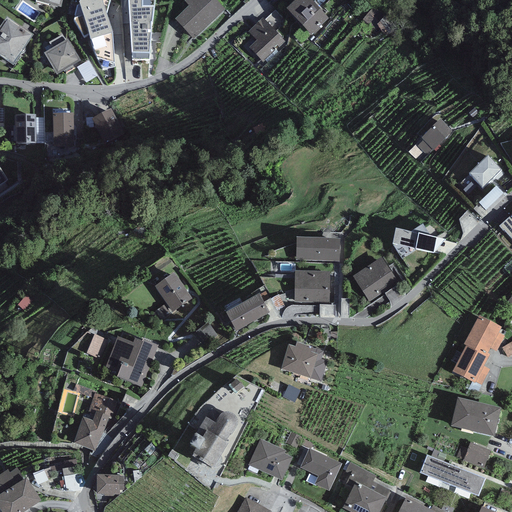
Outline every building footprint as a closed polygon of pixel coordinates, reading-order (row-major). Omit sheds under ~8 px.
[(81,0),(78,3),(90,40),(94,52),(97,60),(102,68),(114,66),(112,32),(106,15),(109,0),(81,0)] [(154,0),(127,0),(132,59),(149,60),(154,0)] [(189,5),(175,19),(193,39),(226,8),(218,0),(186,0),(185,1),(189,5)] [(328,19),(310,0),(295,0),(286,9),(311,35),(313,33),(315,35),(323,27),(321,25),(328,19)] [(384,16),(373,7),(362,20),(376,30),(378,27),(385,36),(397,27),(386,14),(384,16)] [(275,11),(264,20),(275,31),(282,26),(283,19),(275,11)] [(8,18),(0,28),(0,54),(12,64),(33,36),(8,18)] [(257,40),(249,47),(262,60),(276,46),(278,48),(285,41),(275,31),(264,20),(262,18),(249,31),(257,40)] [(81,61),(68,39),(44,54),(57,75),(81,61)] [(78,70),(86,86),(97,80),(90,64),(78,70)] [(110,109),(91,120),(104,144),(124,134),(110,109)] [(73,114),(52,115),(53,146),(73,146),(73,114)] [(36,115),(15,115),(15,145),(36,144),(36,115)] [(438,145),(452,131),(440,119),(421,138),(423,140),(417,146),(427,155),(433,150),(435,152),(440,147),(438,145)] [(511,139),(500,143),(511,162),(511,161),(511,139)] [(482,189),(502,170),(487,155),(468,175),(482,189)] [(498,188),(480,205),(488,213),(505,196),(498,188)] [(510,216),(499,226),(511,239),(511,215),(511,217),(510,216)] [(410,232),(395,228),(392,244),(442,254),(445,241),(429,235),(422,224),(410,232)] [(340,239),(296,237),(295,259),(339,261),(340,239)] [(381,257),(353,276),(369,302),(384,292),(382,289),(396,280),(381,257)] [(330,272),(295,271),(294,302),(316,303),(316,299),(329,300),(330,272)] [(192,298),(174,272),(155,286),(173,312),(192,298)] [(35,297),(27,291),(17,303),(25,310),(35,297)] [(259,294),(225,312),(236,331),(269,313),(259,294)] [(279,294),(270,299),(276,311),(285,306),(279,294)] [(501,327),(478,315),(464,344),(466,345),(486,356),(488,353),(491,348),(496,351),(504,336),(498,333),(501,327)] [(209,323),(196,331),(204,345),(217,336),(209,323)] [(97,358),(105,339),(94,334),(86,354),(97,358)] [(133,343),(117,337),(106,366),(120,372),(118,375),(120,376),(119,379),(141,387),(158,345),(143,340),(142,342),(135,339),(133,343)] [(511,341),(502,347),(508,357),(511,355),(511,341)] [(327,361),(321,360),(324,352),(312,348),(313,347),(297,342),(295,347),(288,345),(280,369),(320,382),(327,361)] [(489,354),(488,353),(486,356),(466,345),(452,372),(475,383),(476,381),(481,384),(489,369),(483,366),(489,354)] [(243,387),(237,379),(230,385),(236,393),(243,387)] [(301,391),(289,384),(283,396),(295,402),(301,391)] [(117,401),(95,393),(86,418),(83,417),(73,443),(95,451),(98,443),(99,443),(108,418),(111,419),(117,401)] [(494,437),(501,408),(457,397),(450,426),(494,437)] [(224,412),(223,413),(221,414),(220,415),(211,409),(188,446),(195,449),(191,457),(212,469),(213,468),(216,467),(218,467),(219,466),(220,465),(221,464),(221,462),(221,461),(221,459),(221,458),(221,456),(228,444),(225,443),(229,436),(231,437),(237,425),(237,423),(237,421),(236,419),(235,417),(234,416),(234,415),(232,414),(231,413),(230,413),(228,412),(226,412),(224,412)] [(285,451),(260,439),(248,465),(282,480),(292,458),(284,454),(285,451)] [(491,450),(470,443),(463,461),(484,468),(491,450)] [(342,464),(309,448),(300,467),(318,476),(314,484),(329,491),(342,464)] [(179,455),(172,451),(168,456),(175,461),(179,455)] [(485,479),(427,456),(420,473),(478,496),(485,479)] [(355,483),(342,508),(349,511),(380,511),(392,490),(374,481),(376,476),(350,463),(346,473),(351,476),(348,480),(355,483)] [(0,509),(1,511),(23,511),(41,501),(27,478),(24,480),(16,468),(10,472),(8,470),(0,474),(0,509)] [(63,472),(65,479),(78,476),(77,469),(63,472)] [(119,475),(97,474),(97,494),(120,494),(120,490),(124,490),(124,477),(119,477),(119,475)] [(271,511),(245,497),(236,511),(271,511)] [(435,511),(406,497),(398,511),(435,511)]
